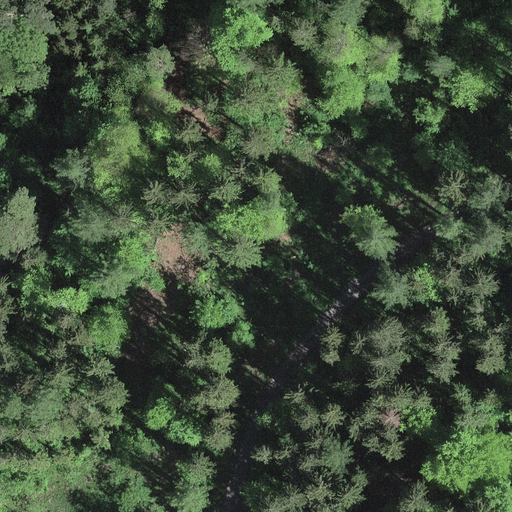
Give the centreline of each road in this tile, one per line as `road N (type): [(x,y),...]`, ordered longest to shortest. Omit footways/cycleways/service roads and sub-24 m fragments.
road 1 (track): [(229,511),(253,461),(260,386),(358,272),(511,178)]
road 2 (track): [(365,511),(387,484),(511,409)]
